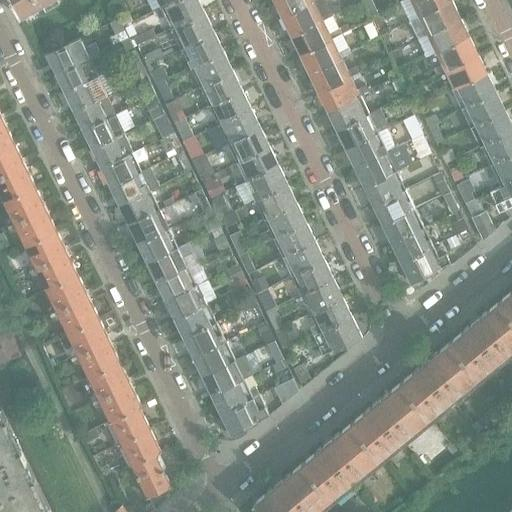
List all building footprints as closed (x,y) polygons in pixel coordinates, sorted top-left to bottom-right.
[(41,4),(38,0),(12,0),(20,17),(41,4)] [(128,12),(121,0),(110,5),(116,17),(128,12)] [(204,11),(198,0),(174,0),(161,6),(171,26),(204,11)] [(315,1),(317,0),(274,0),(282,16),(315,1)] [(377,13),(371,0),(362,0),(370,17),(377,13)] [(452,1),(451,0),(411,0),(417,10),(407,15),(409,20),(419,16),(452,1)] [(324,20),(341,12),(338,6),(321,14),(315,1),(282,16),(291,35),(324,20)] [(460,18),(460,17),(452,1),(419,16),(425,26),(425,28),(415,34),(418,39),(428,34),(460,18)] [(214,32),(204,11),(171,26),(181,48),(214,32)] [(427,56),(437,51),(469,35),(460,18),(428,34),(434,45),(423,49),(427,56)] [(332,38),(349,30),(346,24),(330,33),(324,20),(291,35),(300,54),(332,38)] [(136,46),(155,36),(151,29),(133,39),(136,46)] [(128,38),(124,30),(117,34),(120,42),(128,38)] [(223,51),(214,32),(181,48),(190,66),(223,51)] [(446,70),(478,54),(469,35),(437,51),(443,64),(433,69),(436,75),(446,70)] [(80,61),(89,57),(80,37),(70,42),(70,41),(46,53),(56,73),(80,61)] [(133,48),(128,38),(120,42),(125,51),(133,48)] [(342,57),(351,53),(348,48),(339,52),(332,38),(300,54),(309,73),(342,57)] [(164,58),(163,57),(159,48),(142,56),(147,66),(164,58)] [(232,70),(223,51),(190,66),(199,85),(232,70)] [(452,89),(486,72),(478,54),(446,70),(452,82),(442,87),(445,93),(452,89)] [(95,78),(98,76),(107,71),(104,64),(95,68),(89,57),(80,61),(56,73),(65,91),(89,81),(95,78)] [(145,75),(137,57),(125,63),(133,80),(145,75)] [(351,76),(360,72),(357,66),(348,70),(342,57),(309,73),(319,92),(351,76)] [(168,78),(162,67),(149,73),(155,84),(168,78)] [(241,89),(233,71),(232,70),(199,85),(209,105),(241,89)] [(496,91),(486,72),(452,89),(461,108),(496,91)] [(98,100),(107,96),(98,76),(95,78),(89,81),(65,91),(75,111),(98,100)] [(357,89),(357,88),(351,76),(319,92),(328,110),(360,95),(368,90),(366,85),(357,89)] [(405,91),(399,76),(392,80),(398,94),(405,91)] [(174,100),(165,81),(156,85),(165,104),(174,100)] [(155,94),(151,87),(138,93),(141,101),(143,100),(155,94)] [(251,108),(241,89),(209,105),(218,124),(251,108)] [(504,109),(496,91),(461,108),(470,126),(504,109)] [(164,114),(155,94),(143,100),(152,120),(154,120),(164,114)] [(368,113),(360,95),(328,110),(336,129),(368,113)] [(419,106),(431,100),(429,95),(416,101),(419,106)] [(84,130),(116,115),(107,96),(98,100),(75,111),(84,130)] [(411,110),(405,97),(397,101),(403,114),(411,110)] [(174,100),(165,104),(163,105),(172,124),(174,124),(185,118),(186,118),(176,99),(174,100)] [(260,126),(251,108),(218,124),(227,142),(260,126)] [(511,129),(511,125),(505,110),(504,109),(470,126),(479,145),(481,144),(511,129)] [(0,148),(14,142),(6,125),(0,113),(0,148)] [(377,131),(368,113),(336,129),(345,147),(377,131)] [(168,121),(164,114),(154,120),(157,126),(168,121)] [(438,120),(435,114),(425,119),(427,125),(435,122),(438,120)] [(118,136),(124,133),(116,115),(84,130),(92,148),(118,136)] [(422,134),(414,115),(403,120),(412,139),(415,138),(422,134)] [(193,136),(185,118),(174,124),(183,141),(193,136)] [(436,144),(455,135),(452,129),(441,135),(435,122),(427,125),(436,144)] [(270,147),(260,127),(260,126),(227,142),(236,162),(270,147)] [(511,153),(511,129),(481,144),(491,164),(511,153)] [(387,151),(377,131),(345,147),(354,166),(387,151)] [(428,145),(422,134),(415,138),(420,149),(428,145)] [(124,148),(118,136),(92,148),(102,167),(124,155),(121,149),(124,148)] [(204,156),(195,136),(193,136),(183,141),(182,142),(192,162),(203,156),(204,156)] [(35,186),(27,168),(14,142),(0,148),(0,189),(5,200),(35,186)] [(278,165),(278,164),(270,147),(236,162),(246,181),(278,165)] [(456,159),(451,149),(440,154),(445,164),(456,159)] [(396,169),(387,151),(354,166),(363,184),(396,169)] [(141,172),(132,153),(131,152),(124,155),(102,167),(111,186),(141,172)] [(191,169),(183,152),(176,155),(184,173),(191,169)] [(440,173),(431,153),(422,158),(432,177),(440,173)] [(511,175),(511,153),(491,164),(499,181),(511,175)] [(287,184),(278,165),(246,181),(254,199),(287,184)] [(463,177),(458,166),(449,171),(454,182),(463,177)] [(405,188),(396,169),(363,184),(372,203),(405,188)] [(161,186),(158,179),(146,182),(141,172),(111,186),(120,205),(151,191),(161,186)] [(450,192),(440,173),(432,177),(435,184),(436,184),(442,196),(443,195),(450,192)] [(511,175),(499,181),(497,182),(504,197),(494,202),(498,211),(502,209),(509,218),(511,215),(511,175)] [(226,192),(218,176),(204,183),(211,198),(224,193),(226,192)] [(297,203),(287,184),(254,199),(264,218),(297,203)] [(56,230),(48,212),(35,186),(5,200),(15,220),(9,223),(10,227),(17,224),(26,244),(56,230)] [(414,207),(405,188),(372,203),(382,222),(414,207)] [(210,208),(201,190),(194,193),(203,212),(210,208)] [(159,208),(151,191),(120,205),(128,223),(159,208)] [(458,209),(450,192),(443,195),(451,213),(458,209)] [(233,212),(224,193),(211,198),(210,199),(219,217),(220,217),(233,212)] [(174,202),(174,201),(172,197),(162,202),(165,207),(174,202)] [(484,211),(478,198),(465,204),(472,217),(471,217),(471,218),(484,211)] [(306,222),(297,203),(264,218),(270,231),(263,235),(266,241),(273,238),(306,222)] [(423,226),(414,207),(382,222),(391,241),(423,226)] [(168,227),(159,208),(128,223),(138,243),(168,227)] [(234,211),(233,212),(220,217),(225,227),(239,221),(234,211)] [(495,230),(486,211),(484,211),(471,218),(482,240),(495,230)] [(468,229),(462,218),(452,223),(457,234),(459,234),(468,229)] [(220,226),(216,220),(204,226),(208,232),(220,226)] [(315,240),(306,222),(273,238),(282,256),(315,240)] [(432,245),(423,226),(391,241),(401,261),(432,245)] [(177,246),(168,227),(138,243),(147,261),(177,246)] [(238,230),(228,234),(238,255),(246,252),(249,250),(239,229),(238,230)] [(78,274),(69,256),(56,230),(26,244),(36,264),(30,267),(31,271),(38,268),(47,287),(78,274)] [(229,246),(224,235),(213,240),(218,251),(229,246)] [(324,259),(315,240),(282,256),(291,275),(324,259)] [(439,268),(450,263),(446,254),(438,258),(432,245),(401,261),(411,283),(414,281),(415,283),(421,280),(420,278),(422,277),(423,279),(429,276),(429,274),(440,268),(439,268)] [(195,262),(191,253),(182,257),(177,246),(147,261),(156,281),(187,266),(195,262)] [(236,265),(231,252),(223,256),(228,269),(236,265)] [(254,271),(246,252),(238,255),(247,274),(254,271)] [(333,277),(324,259),(291,275),(300,293),(333,277)] [(196,284),(187,266),(156,281),(166,300),(196,284)] [(246,284),(243,277),(244,277),(238,266),(227,271),(236,289),(246,284)] [(99,318),(90,300),(78,274),(47,287),(57,308),(51,311),(53,314),(59,311),(69,332),(99,318)] [(269,288),(263,276),(251,282),(256,294),(269,288)] [(342,297),(333,277),(300,293),(309,313),(342,297)] [(207,302),(198,283),(196,284),(166,300),(174,317),(207,302)] [(511,315),(511,290),(499,301),(511,315)] [(239,311),(243,309),(256,304),(253,297),(236,305),(239,311)] [(277,306),(273,297),(261,303),(266,312),(275,307),(277,306)] [(352,316),(342,297),(309,313),(315,325),(310,328),(313,335),(352,316)] [(479,375),(511,347),(511,315),(499,301),(450,341),(479,375)] [(216,321),(207,302),(174,317),(183,336),(216,321)] [(262,317),(256,304),(243,309),(250,323),(262,317)] [(284,326),(275,307),(266,312),(275,331),(284,326)] [(362,337),(352,316),(313,335),(312,336),(322,355),(332,350),(333,351),(344,346),(352,342),(353,344),(360,340),(359,339),(362,337)] [(120,361),(112,344),(99,318),(69,332),(79,351),(72,354),(74,358),(80,355),(90,375),(120,361)] [(225,339),(216,321),(183,336),(192,354),(225,339)] [(270,333),(265,323),(257,327),(261,337),(270,333)] [(293,345),(284,327),(275,331),(283,349),(293,345)] [(235,359),(225,339),(192,354),(202,375),(235,359)] [(283,360),(275,341),(267,345),(276,363),(283,360)] [(430,415),(479,375),(450,341),(401,381),(430,415)] [(244,379),(253,374),(243,356),(235,359),(202,375),(211,394),(244,379)] [(283,360),(276,363),(271,365),(275,373),(287,367),(283,360)] [(141,406),(133,388),(120,361),(90,375),(100,396),(94,399),(96,402),(102,400),(111,419),(139,407),(141,406)] [(310,378),(303,363),(293,368),(300,383),(310,378)] [(259,395),(255,387),(250,390),(244,379),(211,394),(221,414),(259,395)] [(287,401),(298,391),(292,379),(274,388),(282,404),(286,400),(287,401)] [(381,456),(430,415),(401,381),(352,422),(381,456)] [(257,419),(268,414),(259,395),(221,414),(231,434),(233,433),(234,436),(241,433),(239,430),(258,421),(257,419)] [(149,427),(139,407),(111,419),(103,423),(106,427),(109,425),(117,443),(149,427)] [(332,496),(381,456),(352,422),(303,462),(332,496)] [(17,451),(4,424),(0,426),(0,498),(33,483),(24,465),(28,463),(21,449),(17,451)] [(161,451),(149,427),(117,443),(127,462),(123,464),(125,467),(132,464),(155,453),(161,451)] [(97,438),(93,429),(81,435),(85,444),(97,438)] [(171,485),(164,472),(165,472),(163,468),(155,453),(132,464),(148,496),(171,485)] [(312,511),(332,496),(303,462),(253,503),(260,511),(312,511)] [(46,510),(33,483),(0,498),(0,511),(52,511),(50,508),(46,510)]
